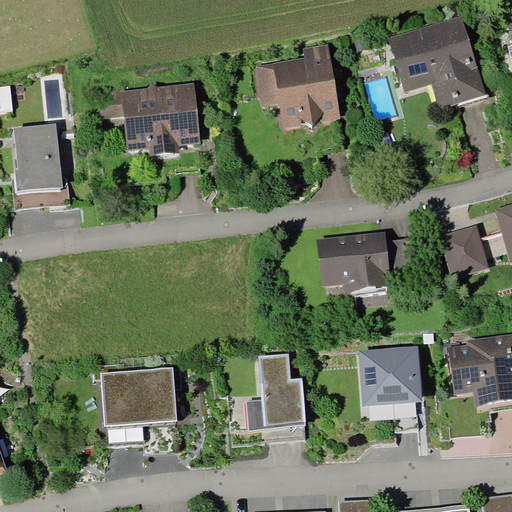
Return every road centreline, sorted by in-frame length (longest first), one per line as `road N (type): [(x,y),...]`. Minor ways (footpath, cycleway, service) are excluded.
road 1 (residential): [(0,258),(370,210),(511,180)]
road 2 (residential): [(511,471),(258,478),(105,498),(61,511)]
